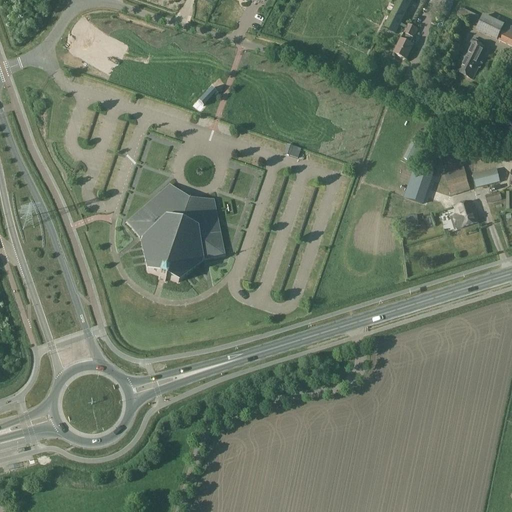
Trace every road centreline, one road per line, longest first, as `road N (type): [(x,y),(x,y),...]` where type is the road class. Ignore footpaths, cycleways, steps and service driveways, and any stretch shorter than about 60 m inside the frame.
road 1 (unclassified): [(511,141),(277,52),(100,0)]
road 2 (primary): [(128,392),(511,274)]
road 3 (tertiary): [(99,366),(0,110)]
road 4 (tertiary): [(0,176),(59,382)]
